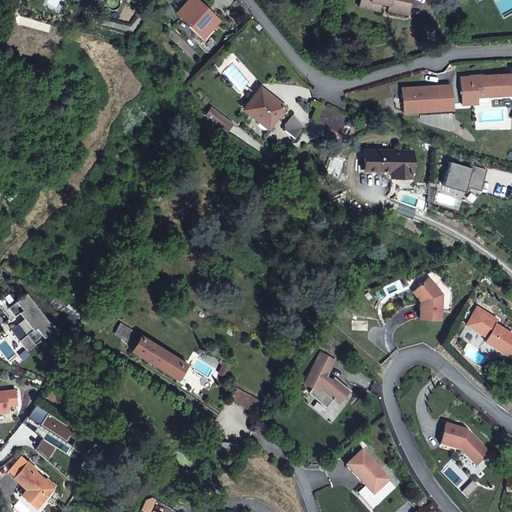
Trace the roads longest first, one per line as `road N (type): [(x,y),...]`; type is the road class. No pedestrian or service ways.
road 1 (residential): [(246,0),(318,77),(337,85),(353,88),(434,60),(511,52)]
road 2 (unclassified): [(452,511),(404,437),(393,407),(398,366),(409,354),(427,356),(511,423)]
